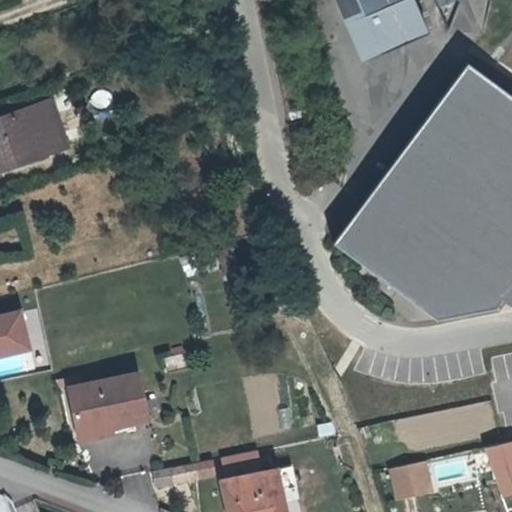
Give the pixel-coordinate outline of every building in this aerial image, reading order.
[(334,0),(341,17),(381,0),(430,0),(443,28),(451,0),(334,0)] [(411,0),(381,0),(341,17),(358,59),(424,32),(411,0)] [(333,247),(436,324),(496,312),(511,289),(511,101),(466,68),(333,247)] [(0,118),(0,168),(44,156),(43,152),(62,145),(49,103),(0,118)] [(23,214),(0,214),(0,259),(26,258),(23,214)] [(0,318),(0,338),(23,333),(19,314),(0,318)] [(23,333),(0,338),(0,356),(27,350),(23,333)] [(108,426),(125,423),(146,418),(136,373),(67,388),(75,426),(106,419),(108,426)] [(106,419),(75,426),(77,438),(126,429),(125,423),(108,426),(106,419)] [(511,440),(488,448),(504,498),(511,495),(511,440)] [(230,478),(258,472),(254,456),(227,461),(230,478)] [(210,461),(205,462),(190,465),(193,479),(213,475),(210,461)] [(190,465),(152,473),(154,487),(193,479),(190,465)] [(258,472),(230,478),(220,480),(226,511),(284,511),(275,469),(258,472)] [(420,469),(383,480),(391,507),(428,496),(420,469)]
